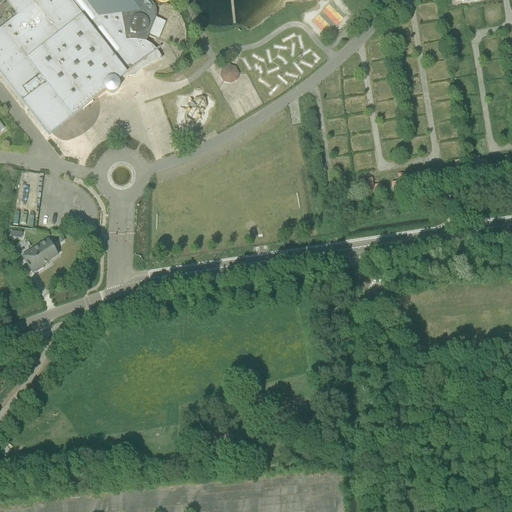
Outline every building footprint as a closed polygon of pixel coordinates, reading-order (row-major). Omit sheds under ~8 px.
[(159,55),(156,51),(160,49),(159,48),(156,50),(151,46),(145,42),(154,18),(155,14),(154,9),(152,6),(149,3),(145,0),(5,0),(17,16),(0,29),(0,74),(48,136),(106,91),(108,93),(112,94),(115,93),(117,91),(119,88),(119,85),(117,82),(123,78),(125,76),(125,74),(141,67),(142,67),(161,59),(159,55)] [(435,4),(418,6),(419,16),(428,15),(428,16),(436,15),(435,4)] [(424,37),(439,36),(438,25),(423,26),(424,37)] [(446,27),(447,38),(463,37),(462,26),(446,27)] [(398,27),(390,28),(390,38),(399,38),(398,27)] [(368,47),(370,58),(378,57),(378,60),(385,59),(383,45),(368,47)] [(491,64),(493,73),(502,71),(499,62),(491,64)] [(373,65),(374,75),(385,73),(384,64),(373,65)] [(231,65),(218,74),(226,86),(239,77),(231,65)] [(400,66),(401,77),(413,76),(411,65),(400,66)] [(469,79),(456,82),(458,92),(471,89),(469,79)] [(381,96),(391,96),(390,83),(381,83),(381,96)] [(354,95),(353,84),(343,85),(344,95),(354,95)] [(412,85),(403,85),(404,96),(412,96),(412,85)] [(341,101),(332,102),(334,112),(343,110),(341,101)] [(406,103),(407,113),(418,112),(418,102),(406,103)] [(437,115),(450,114),(449,102),(436,103),(437,115)] [(379,179),(367,179),(367,193),(380,193),(379,179)] [(38,217),(47,217),(48,194),(40,194),(38,217)] [(50,225),(59,226),(61,218),(68,219),(71,205),(64,204),(64,205),(54,203),(50,225)] [(80,224),(81,205),(73,204),(72,223),(80,224)] [(22,257),(33,273),(34,272),(35,274),(43,269),(42,267),(44,266),(43,265),(57,256),(48,241),(22,257)] [(385,294),(373,296),(377,319),(389,317),(385,294)]
